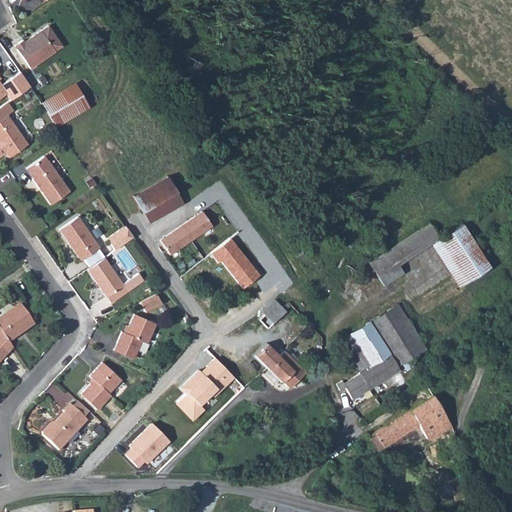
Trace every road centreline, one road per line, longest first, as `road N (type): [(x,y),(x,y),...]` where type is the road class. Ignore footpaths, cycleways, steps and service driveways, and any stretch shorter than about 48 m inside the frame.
road 1 (residential): [(129,220),(188,307),(195,333),(77,484)]
road 2 (residential): [(77,484),(238,489),(328,511)]
road 3 (residential): [(0,214),(73,326),(0,417)]
